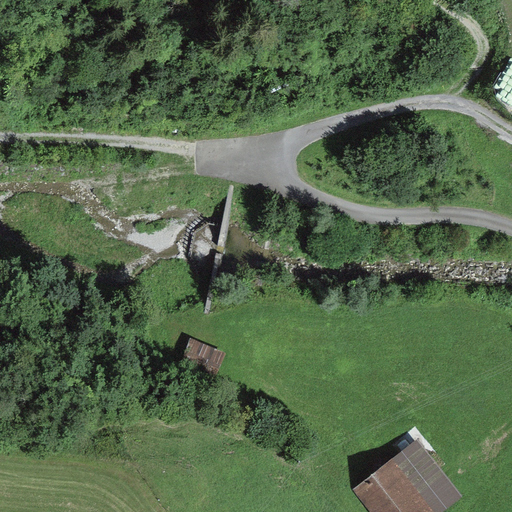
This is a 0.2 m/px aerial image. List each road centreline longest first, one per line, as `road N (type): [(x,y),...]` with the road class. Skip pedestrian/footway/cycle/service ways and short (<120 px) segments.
road 1 (track): [(450,105),(370,113),(306,134),(284,151),(284,176),(341,208),(458,216),(511,229)]
road 2 (track): [(280,165),(191,147),(0,140)]
road 3 (track): [(433,0),(482,43),(450,105)]
